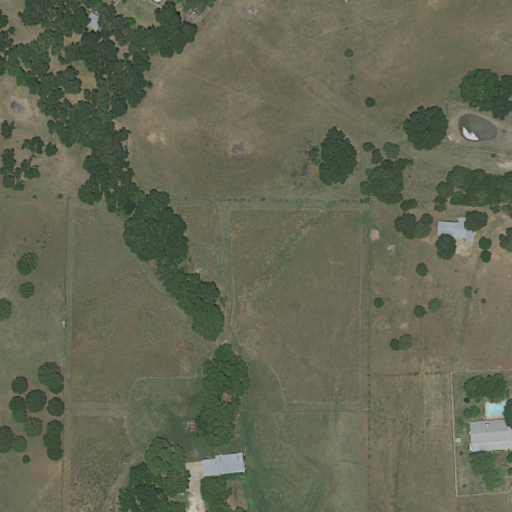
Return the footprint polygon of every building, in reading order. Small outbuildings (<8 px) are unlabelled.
[(193,25),(184,17),(192,8),(201,17),(193,25)] [(93,12),(105,18),(98,30),(86,23),(93,12)] [(461,217),(469,217),(469,223),(468,223),(468,229),(476,230),(475,242),(467,241),(468,237),(439,235),(440,220),(460,222),(461,217)] [(511,448),(474,451),(472,422),(511,418),(511,448)] [(205,476),(204,459),(218,458),(217,455),(244,452),(246,471),(219,474),(219,475),(205,476)]
